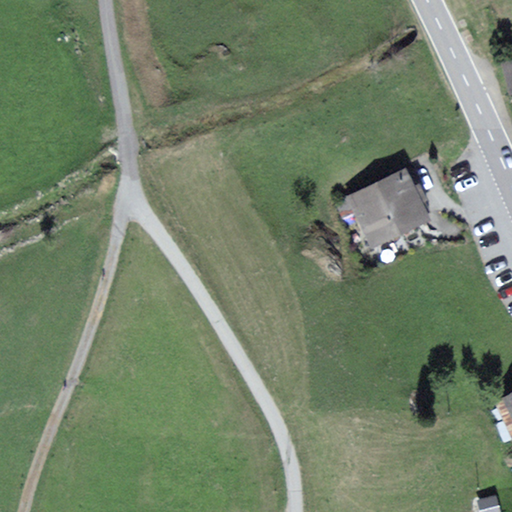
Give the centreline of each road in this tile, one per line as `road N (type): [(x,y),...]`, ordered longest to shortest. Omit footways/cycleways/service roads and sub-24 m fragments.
road 1 (residential): [(24,511),(50,415),(100,298),(136,184),(108,0)]
road 2 (track): [(129,198),(244,359),(285,441),(297,511)]
road 3 (tertiary): [(427,0),(511,182)]
